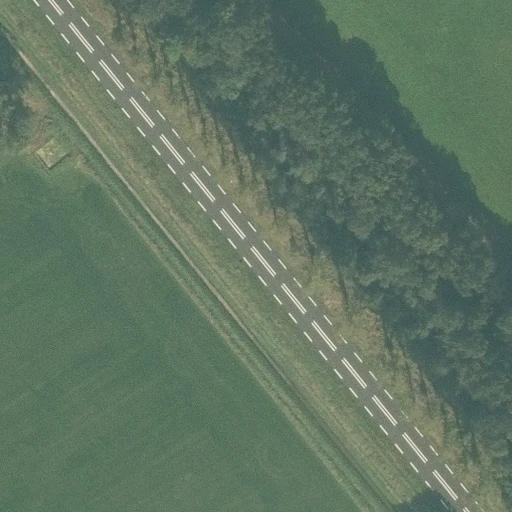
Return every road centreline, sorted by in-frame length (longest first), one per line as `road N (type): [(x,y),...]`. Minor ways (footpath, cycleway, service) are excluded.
road 1 (primary): [(466,511),(49,0)]
road 2 (track): [(247,0),(511,263)]
